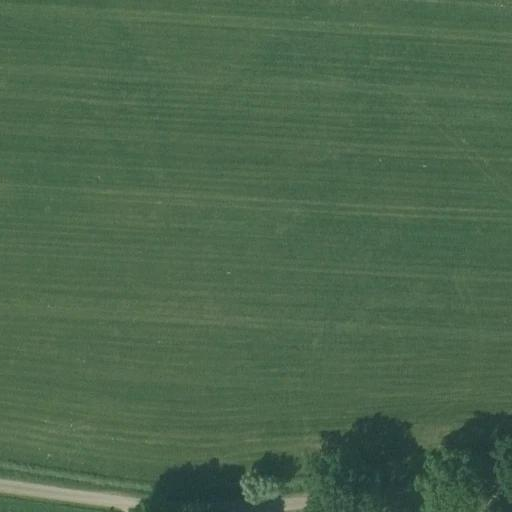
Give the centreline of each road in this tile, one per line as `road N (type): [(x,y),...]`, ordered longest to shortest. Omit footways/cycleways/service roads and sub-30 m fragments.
road 1 (unclassified): [(511,483),(296,505),(139,506)]
road 2 (unclassified): [(0,487),(139,506)]
